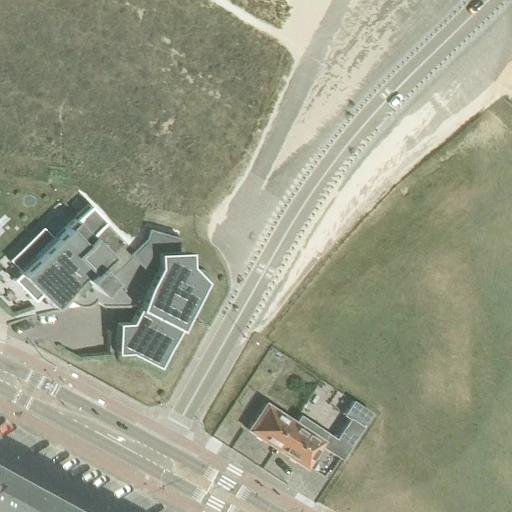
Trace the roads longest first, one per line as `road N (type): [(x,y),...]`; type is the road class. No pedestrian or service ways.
road 1 (residential): [(158,457),(320,178),(388,97),(488,0)]
road 2 (tertiary): [(158,457),(37,392)]
